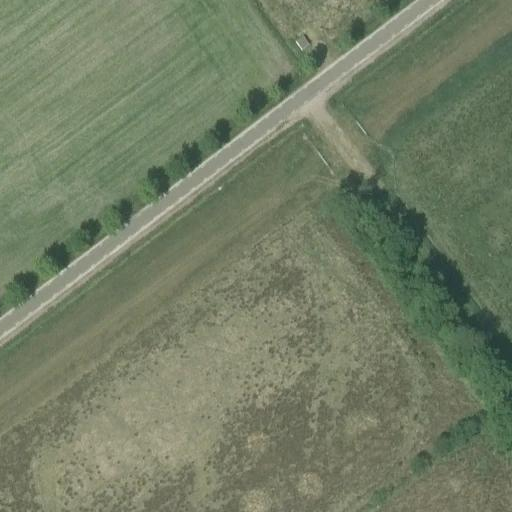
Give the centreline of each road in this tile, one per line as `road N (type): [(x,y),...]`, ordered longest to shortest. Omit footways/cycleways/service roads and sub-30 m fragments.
road 1 (residential): [(301,99),(0,329)]
road 2 (residential): [(301,99),(431,0)]
